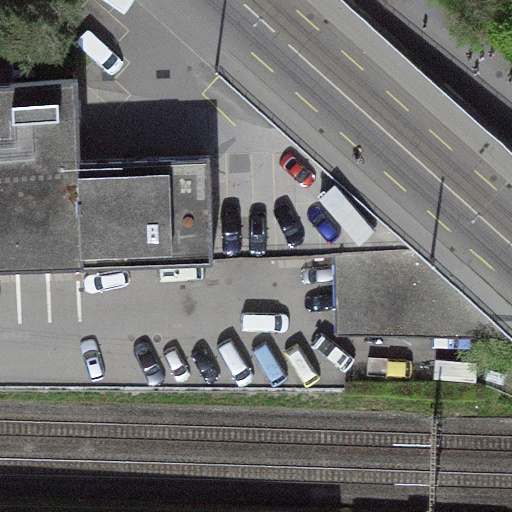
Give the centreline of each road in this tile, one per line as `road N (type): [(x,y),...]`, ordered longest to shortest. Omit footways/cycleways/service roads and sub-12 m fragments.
road 1 (tertiary): [(238,0),(511,246)]
road 2 (residential): [(511,100),(402,0)]
